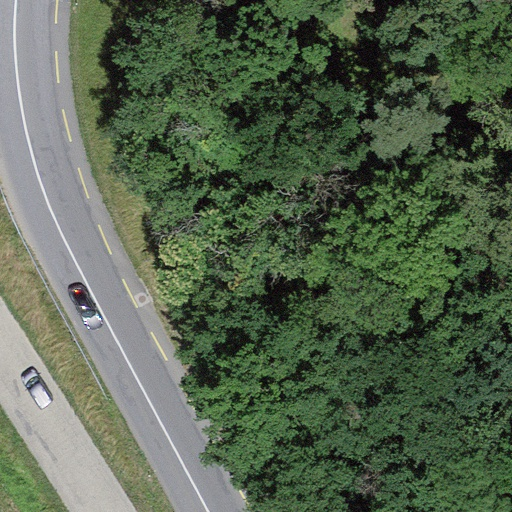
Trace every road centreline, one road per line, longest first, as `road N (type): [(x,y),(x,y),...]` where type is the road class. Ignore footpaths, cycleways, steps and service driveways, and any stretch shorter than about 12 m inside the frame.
road 1 (tertiary): [(212,511),(52,210),(23,97),(24,0)]
road 2 (tertiary): [(104,511),(0,348)]
